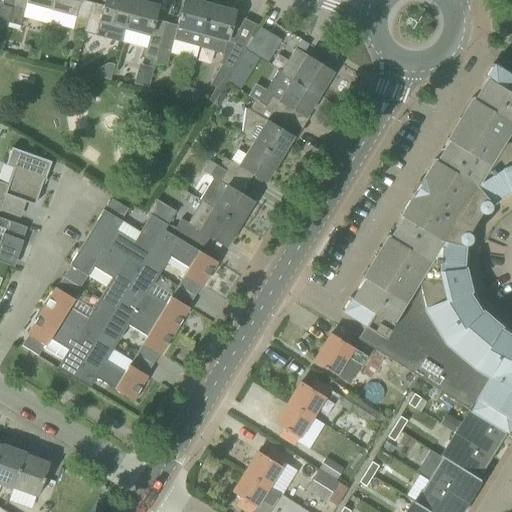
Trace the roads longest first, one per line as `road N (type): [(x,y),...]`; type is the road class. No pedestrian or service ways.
road 1 (secondary): [(152,487),(317,222),(398,66)]
road 2 (residential): [(0,358),(82,185)]
road 3 (residential): [(152,487),(0,394)]
